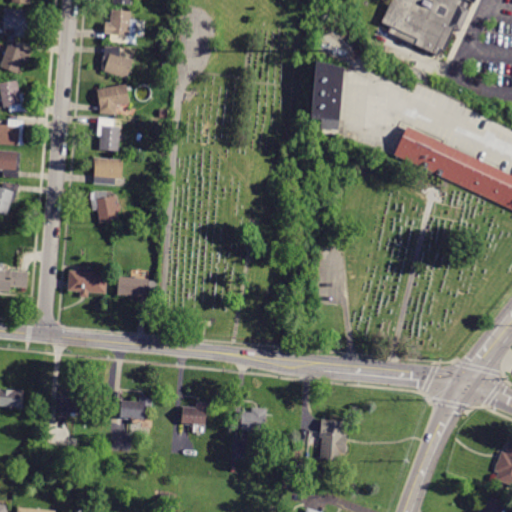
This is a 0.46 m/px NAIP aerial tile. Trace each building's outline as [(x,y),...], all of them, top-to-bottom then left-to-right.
[(391,0),(381,23),(440,52),(465,0),(472,0),(476,1),(476,0),(391,0)] [(29,36),(29,37),(14,36),(15,29),(3,28),(4,9),(33,11),(31,30),(30,30),(29,36)] [(106,22),(112,23),(113,10),(131,12),(131,20),(137,20),(136,37),(132,36),(131,42),(123,42),(123,44),(110,43),(111,34),(105,33),(106,22)] [(8,47),(9,45),(15,47),(16,41),(31,43),(30,52),(27,61),(23,60),(18,73),(1,67),(8,47)] [(105,47),(120,47),(118,56),(133,61),(128,79),(102,71),(103,60),(105,54),(105,47)] [(317,58),(312,116),(340,120),(345,67),(317,58)] [(169,71),(162,70),(163,63),(170,63),(169,71)] [(26,112),(10,112),(9,106),(4,107),(0,88),(0,83),(18,80),(21,94),(23,94),(26,112)] [(116,106),(115,115),(100,113),(101,108),(97,90),(126,85),(130,103),(116,106)] [(161,118),(161,110),(168,109),(169,118),(161,118)] [(118,151),(99,150),(100,136),(98,135),(99,126),(97,117),(115,118),(115,127),(120,127),(118,151)] [(24,146),(0,144),(0,125),(8,126),(9,120),(24,121),(23,139),(24,146)] [(167,136),(157,136),(158,124),(167,125),(167,136)] [(393,153),(406,124),(442,141),(428,169),(393,153)] [(428,169),(511,207),(511,173),(442,141),(428,169)] [(18,178),(3,177),(4,170),(0,169),(0,150),(20,152),(18,178)] [(109,179),(108,185),(94,184),(95,165),(94,158),(123,160),(121,179),(109,179)] [(424,177),(421,192),(443,196),(447,182),(424,177)] [(13,203),(11,202),(6,214),(0,212),(0,187),(2,188),(4,183),(20,184),(13,203)] [(92,191),(105,191),(106,197),(116,196),(119,220),(100,223),(98,210),(93,211),(91,199),(92,191)] [(0,270),(27,273),(26,287),(11,286),(10,292),(0,291),(0,270)] [(70,271),(108,274),(106,294),(89,293),(88,298),(81,298),(81,292),(68,291),(70,271)] [(147,297),(118,295),(119,277),(148,279),(147,297)] [(22,408),(0,406),(0,388),(23,390),(22,408)] [(59,412),(61,395),(71,396),(71,390),(85,392),(83,415),(59,412)] [(122,401),(140,403),(140,397),(153,398),(152,407),(146,407),(145,420),(120,418),(122,401)] [(181,424),(183,407),(196,408),(197,402),(208,403),(206,426),(181,424)] [(241,429),(242,412),(252,413),(252,407),(267,408),(265,431),(241,429)] [(321,419),(344,421),(343,435),(347,435),(345,454),(342,453),(341,461),(320,459),(322,438),(320,437),(321,419)] [(511,485),(496,480),(499,473),(495,472),(502,451),(506,453),(510,441),(511,441),(511,485)] [(170,502),(162,502),(162,494),(170,494),(170,502)] [(483,511),(489,497),(506,503),(505,505),(509,507),(507,511),(483,511)]
